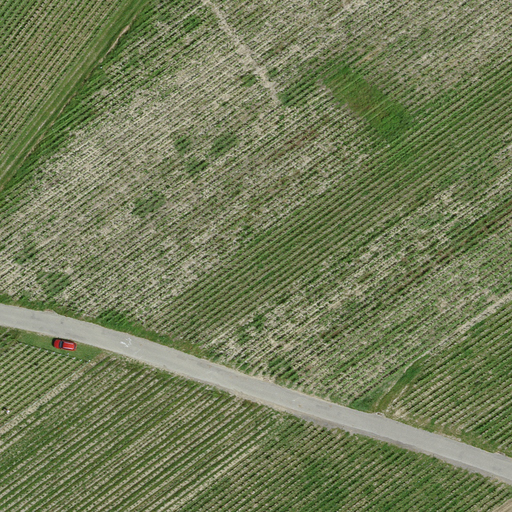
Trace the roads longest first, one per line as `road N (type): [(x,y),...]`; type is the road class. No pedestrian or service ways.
road 1 (unclassified): [(0,314),(132,346),(511,470)]
road 2 (track): [(0,185),(145,0)]
